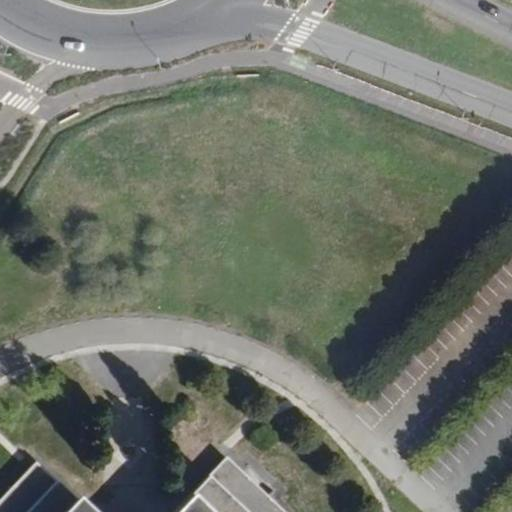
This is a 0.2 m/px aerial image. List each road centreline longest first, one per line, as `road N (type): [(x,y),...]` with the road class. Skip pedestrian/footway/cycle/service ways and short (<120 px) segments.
road 1 (primary): [(187,20),(303,34),(511,114)]
road 2 (unclassified): [(0,130),(91,36)]
